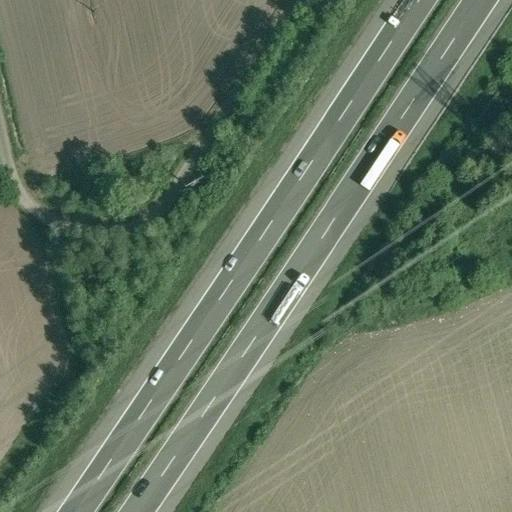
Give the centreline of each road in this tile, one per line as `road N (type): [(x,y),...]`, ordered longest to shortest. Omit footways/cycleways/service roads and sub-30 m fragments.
road 1 (motorway): [(403,0),(59,511)]
road 2 (motorway): [(136,511),(480,0)]
road 3 (track): [(303,0),(151,226),(82,231),(42,223),(19,200),(0,116)]
